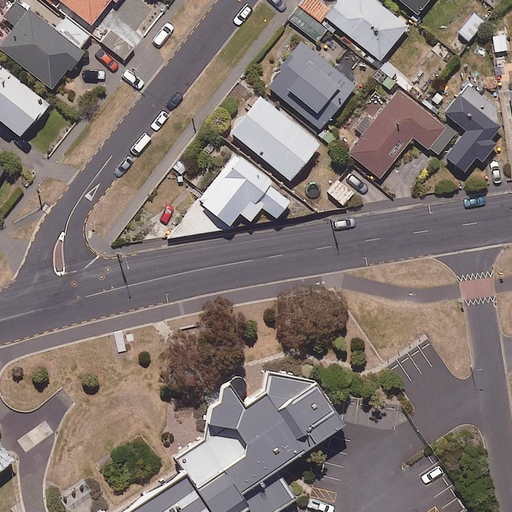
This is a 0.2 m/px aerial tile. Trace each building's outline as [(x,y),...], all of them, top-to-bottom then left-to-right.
[(18,0),(5,0),(0,7),(0,14),(5,18),(0,25),(0,47),(50,86),(91,33),(66,13),(54,28),(18,0)] [(61,0),(89,22),(106,0),(61,0)] [(322,22),(327,16),(378,58),(406,24),(376,0),(334,0),(328,8),(318,0),(304,0),(300,5),(322,22)] [(424,0),(401,0),(416,11),(424,0)] [(323,29),(298,8),(288,19),(313,41),(323,29)] [(483,19),(473,11),(458,29),(469,37),(483,19)] [(132,47),(109,30),(101,41),(123,58),(132,47)] [(509,52),(506,32),(490,33),(493,54),(509,52)] [(353,81),(299,38),(263,82),(318,126),(353,81)] [(397,70),(382,61),(373,77),(387,86),(397,70)] [(45,101),(0,64),(0,119),(18,134),(45,101)] [(492,101),(466,80),(442,110),(464,128),(443,154),(462,169),(474,154),(481,159),(495,142),(488,136),(496,126),(492,101)] [(453,132),(396,87),(379,108),(371,102),(353,125),(361,131),(346,151),(379,176),(411,134),(436,153),(453,132)] [(317,140),(256,92),(227,128),(288,177),(317,140)] [(197,194),(165,236),(235,225),(227,219),(236,207),(248,216),(259,202),(274,214),(289,195),(267,178),(271,174),(238,148),(237,151),(232,147),(196,193),(197,194)] [(351,192),(337,179),(327,190),(341,203),(351,192)] [(268,511),(284,503),(296,495),(281,472),(285,470),(289,468),(281,456),(322,430),(340,418),(330,402),(313,376),(265,368),(263,384),(241,399),(236,392),(250,383),(239,367),(219,380),(217,395),(216,394),(203,394),(207,400),(202,436),(174,454),(179,464),(108,511),(103,511),(99,506),(94,509),(89,511),(268,511)] [(0,440),(0,464),(9,457),(12,454),(0,440)]
